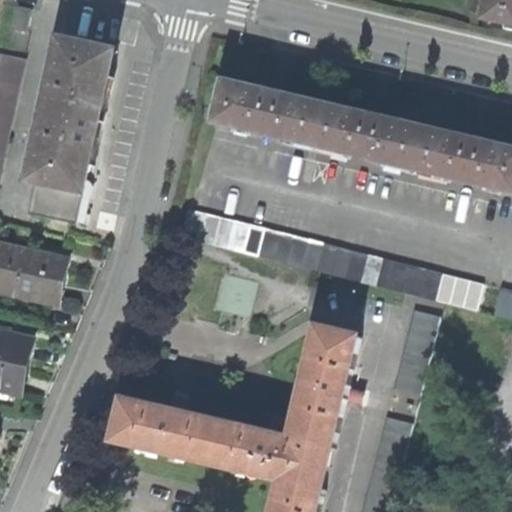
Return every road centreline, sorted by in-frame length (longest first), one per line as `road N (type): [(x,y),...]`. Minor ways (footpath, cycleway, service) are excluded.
road 1 (residential): [(181,0),(183,50),(136,257),(30,511)]
road 2 (residential): [(511,72),(188,0)]
